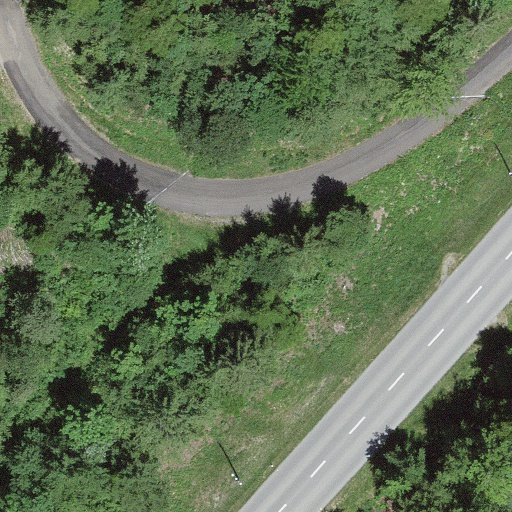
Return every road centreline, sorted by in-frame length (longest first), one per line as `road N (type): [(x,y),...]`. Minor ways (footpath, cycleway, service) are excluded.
road 1 (track): [(3,0),(9,35),(37,95),(88,149),(145,182),(212,198),(318,183),(414,130),(511,53)]
road 2 (secondary): [(511,258),(283,511)]
